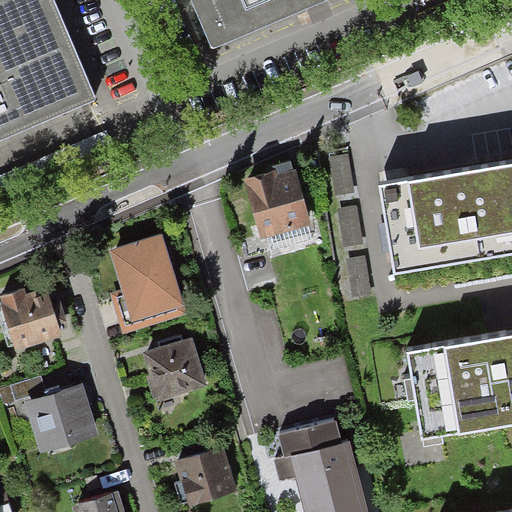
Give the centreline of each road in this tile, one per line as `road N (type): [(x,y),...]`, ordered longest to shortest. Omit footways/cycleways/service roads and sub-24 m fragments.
road 1 (residential): [(511,25),(59,222)]
road 2 (residential): [(150,511),(59,222)]
